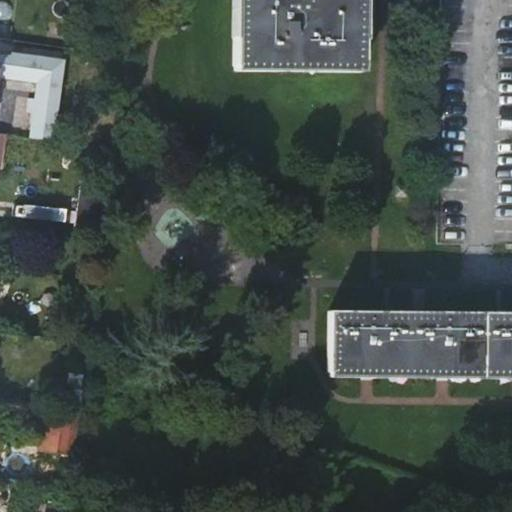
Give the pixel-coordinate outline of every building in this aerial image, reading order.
[(354,0),(235,0),(234,45),(229,46),(228,71),(358,73),(358,47),(354,47),(354,0)] [(110,37),(122,39),(127,4),(114,2),(110,37)] [(0,135),(56,143),(67,63),(18,56),(18,58),(8,57),(10,42),(0,40),(0,135)] [(74,226),(99,229),(103,194),(74,191),(72,210),(76,211),(74,226)] [(325,314),(324,378),(366,378),(443,380),(511,380),(511,315),(510,316),(325,314)] [(96,377),(83,375),(78,407),(76,417),(94,420),(98,387),(94,386),(96,377)] [(170,458),(75,425),(71,452),(70,459),(150,487),(156,471),(165,474),(170,458)] [(60,432),(43,429),(40,452),(57,455),(60,432)]
